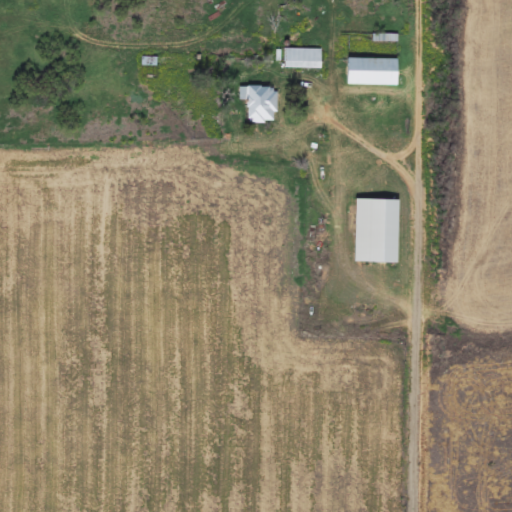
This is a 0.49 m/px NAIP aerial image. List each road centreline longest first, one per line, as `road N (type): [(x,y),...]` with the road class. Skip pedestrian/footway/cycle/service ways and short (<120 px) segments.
road 1 (residential): [(414,511),(421,0)]
road 2 (residential): [(418,191),(359,160),(337,158),(271,173),(0,173)]
